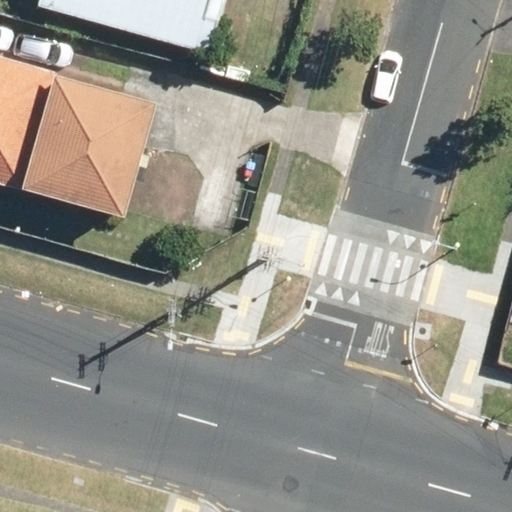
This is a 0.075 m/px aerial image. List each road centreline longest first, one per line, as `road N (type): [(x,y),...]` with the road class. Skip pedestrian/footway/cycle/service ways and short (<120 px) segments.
road 1 (residential): [(317,453),(444,0)]
road 2 (secondary): [(0,367),(317,453)]
road 3 (secondary): [(317,453),(511,508)]
